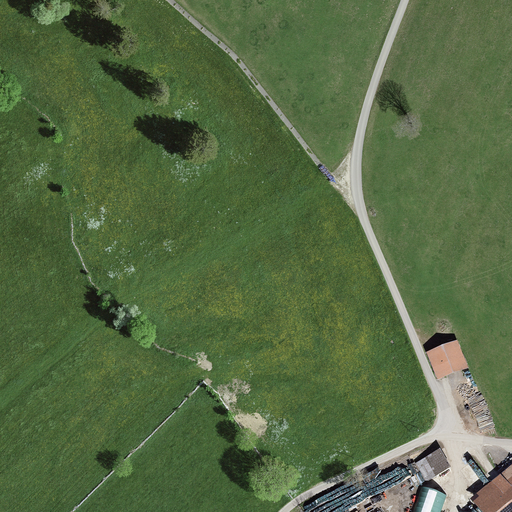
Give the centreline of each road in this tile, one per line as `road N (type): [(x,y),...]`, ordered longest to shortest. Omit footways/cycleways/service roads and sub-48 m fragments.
road 1 (unclassified): [(454,435),(366,226),(355,181),(361,125),(404,0)]
road 2 (track): [(357,197),(328,176),(233,54),(172,0)]
road 3 (unclassified): [(283,511),(419,441),(454,435)]
